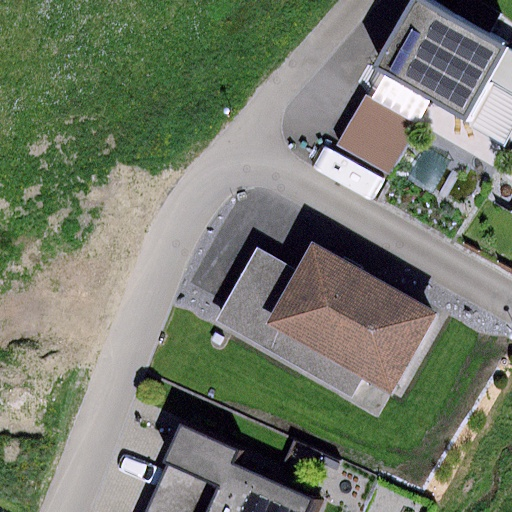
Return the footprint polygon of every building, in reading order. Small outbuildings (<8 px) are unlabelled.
[(511,38),(445,0),(432,0),(389,74),(511,144),(511,38)] [(421,125),(373,96),(342,147),(390,175),(421,125)] [(454,316),(328,246),(313,273),(268,248),(228,321),(362,395),(374,374),(411,394),(454,316)] [(237,451),(182,427),(166,463),(217,485),(204,511),(313,511),(317,503),(230,466),(237,451)] [(204,511),(217,485),(166,463),(143,511),(204,511)]
